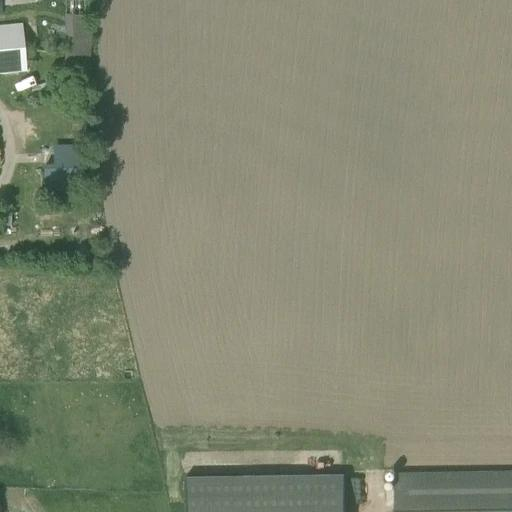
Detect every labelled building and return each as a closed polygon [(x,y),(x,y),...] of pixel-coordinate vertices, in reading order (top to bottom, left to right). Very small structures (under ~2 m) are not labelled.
[(0,0),(0,15),(3,15),(2,6),(56,0),(0,0)] [(92,65),(89,6),(68,7),(71,66),(92,65)] [(0,74),(25,72),(20,23),(0,25),(0,74)] [(64,167),(64,165),(81,165),(80,145),(55,146),(56,167),(44,167),(45,192),(84,190),(83,166),(64,167)] [(0,225),(10,226),(10,207),(0,206),(0,225)] [(395,511),(511,511),(511,470),(396,473),(395,511)] [(191,478),(184,478),(184,511),(345,511),(344,476),(191,478)]
